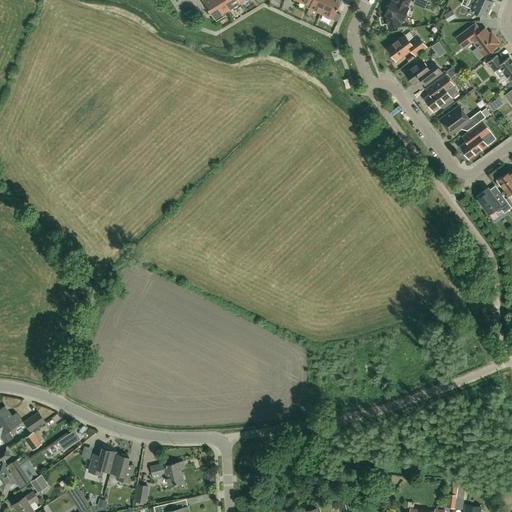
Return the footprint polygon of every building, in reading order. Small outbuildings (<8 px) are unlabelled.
[(223,13),(227,10),(221,0),(202,0),(216,21),(224,16),(223,13)] [(242,5),(241,4),(238,0),(221,0),(227,10),(232,7),(234,10),(242,5)] [(309,8),(310,6),(313,0),(298,0),(298,1),(306,5),(307,2),(311,4),(309,8)] [(321,13),(326,0),(313,0),(310,6),(314,8),(314,10),(321,13)] [(326,0),(321,13),(328,17),(330,15),(333,16),(332,19),(333,19),(341,0),(340,0),(326,0)] [(402,26),(401,21),(402,21),(408,7),(407,7),(409,0),(394,0),(393,1),(392,0),(389,5),(386,6),(387,10),(385,14),(386,15),(385,15),(388,29),(402,26)] [(473,0),(470,8),(475,10),(475,11),(475,13),(476,14),(478,15),(479,15),(481,14),(482,13),(486,15),(486,14),(487,14),(493,2),(488,0),(473,0)] [(452,10),(443,15),(447,22),(456,17),(452,10)] [(480,31),(475,24),(456,38),(463,47),(472,40),(483,55),(491,49),(493,50),(497,47),(497,45),(497,44),(499,42),(491,32),(489,34),(484,28),(480,31)] [(404,35),(387,48),(388,50),(387,51),(390,55),(392,55),(396,60),(411,49),(415,54),(426,46),(418,36),(410,42),(404,35)] [(496,55),(487,61),(494,71),(500,67),(503,72),(503,75),(507,79),(509,80),(510,81),(511,78),(511,60),(509,56),(501,62),(496,55)] [(422,60),(405,72),(414,84),(420,79),(425,85),(441,72),(433,62),(427,66),(422,60)] [(445,74),(434,83),(433,82),(425,88),(429,94),(424,98),(433,110),(450,97),(446,90),(453,85),(445,74)] [(486,108),(481,111),(480,110),(469,119),(459,105),(440,119),(451,134),(471,119),(475,124),(485,117),(490,113),(486,108)] [(482,122),(472,129),(471,128),(461,136),(466,142),(460,146),(469,158),(486,144),(481,137),(489,131),(482,122)] [(437,155),(434,158),(441,165),(444,163),(437,155)] [(511,171),(511,173),(509,171),(502,177),(501,177),(501,176),(500,176),(499,176),(499,177),(498,177),(497,177),(497,178),(497,179),(497,180),(497,181),(501,186),(502,185),(509,194),(511,191),(511,171)] [(495,197),(489,190),(488,187),(482,192),(483,194),(477,198),(489,214),(494,209),(495,211),(498,212),(502,210),(504,213),(511,207),(501,194),(496,197),(495,197)] [(0,437),(1,436),(5,442),(12,437),(7,431),(21,421),(16,413),(11,416),(4,405),(0,408),(0,437)] [(39,410),(33,414),(22,421),(29,432),(40,425),(40,426),(46,422),(39,410)] [(75,430),(65,436),(70,444),(80,438),(75,430)] [(33,450),(42,443),(33,431),(24,438),(33,450)] [(116,454),(116,452),(111,450),(111,448),(104,447),(104,449),(102,448),(100,456),(94,454),(89,471),(101,475),(103,470),(110,472),(115,454),(116,454)] [(0,452),(0,478),(20,465),(17,461),(16,460),(8,465),(5,460),(11,456),(6,449),(0,452)] [(117,479),(129,482),(134,466),(127,464),(129,457),(128,457),(128,455),(121,453),(121,455),(116,454),(116,452),(116,454),(115,454),(110,472),(118,474),(117,479)] [(20,465),(0,478),(0,483),(1,484),(0,484),(0,485),(2,489),(3,488),(4,490),(9,486),(11,489),(19,484),(20,486),(31,480),(24,469),(22,470),(19,466),(26,461),(20,465)] [(169,486),(183,483),(179,462),(173,464),(173,462),(150,467),(153,479),(160,477),(159,473),(166,472),(169,486)] [(38,492),(49,485),(41,474),(30,481),(38,492)] [(145,503),(149,485),(138,482),(133,501),(145,503)] [(456,498),(455,508),(462,509),(463,499),(464,499),(466,484),(458,483),(456,498)] [(29,504),(38,499),(33,492),(25,497),(24,496),(13,504),(17,511),(31,511),(34,511),(29,504)] [(355,511),(353,502),(351,495),(344,497),(346,504),(345,504),(347,511),(355,511)] [(67,507),(76,505),(74,498),(65,500),(67,507)] [(108,500),(100,498),(97,506),(106,508),(108,500)] [(190,511),(189,506),(176,509),(174,502),(154,507),(154,511),(190,511)]
